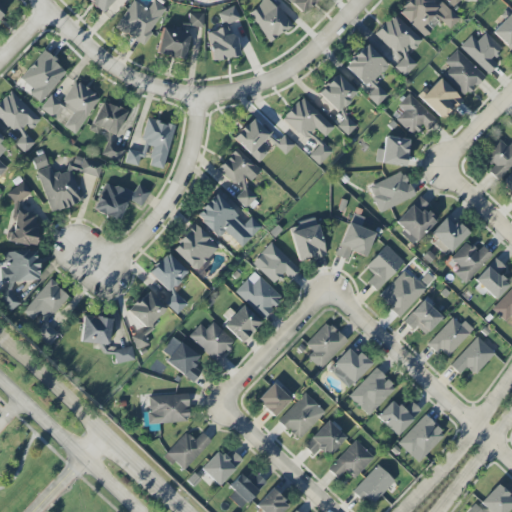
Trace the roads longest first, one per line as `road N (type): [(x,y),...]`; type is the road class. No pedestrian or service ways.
road 1 (residential): [(511,458),(332,297)]
road 2 (residential): [(202,100),(189,172),(148,233),(123,255),(103,260),(76,249)]
road 3 (residential): [(202,100),(260,89),(311,59),(365,0)]
road 4 (residential): [(38,0),(119,70),(202,100)]
road 5 (secondary): [(0,378),(141,511)]
road 6 (residential): [(511,381),(405,511)]
road 7 (residential): [(332,297),(236,390),(232,406)]
road 8 (residential): [(232,406),(335,511)]
road 9 (secondary): [(104,436),(0,335)]
road 10 (residential): [(441,511),(511,415)]
